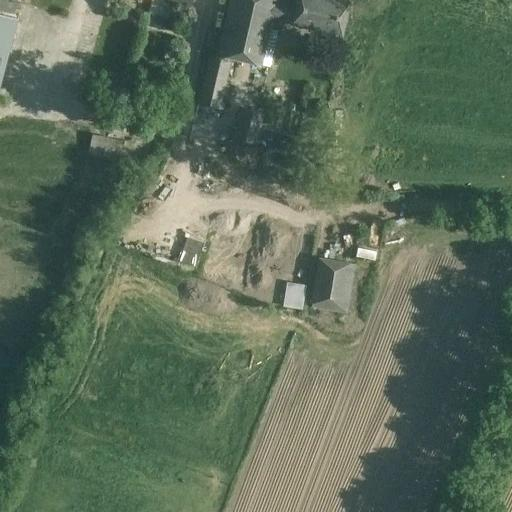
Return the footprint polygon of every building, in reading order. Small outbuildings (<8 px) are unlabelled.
[(260,63),(270,65),(278,31),(268,28),(271,19),(281,21),(341,35),(349,2),(340,0),(295,0),(294,6),(285,4),(275,2),(275,0),(229,0),(216,55),(218,55),(217,59),(209,57),(198,104),(219,109),(230,61),(228,61),(229,58),(260,65),(260,63)] [(0,78),(16,20),(0,15),(0,78)] [(264,114),(242,107),(233,137),(255,144),(264,114)] [(328,110),(327,124),(339,125),(341,112),(328,110)] [(119,157),(121,137),(93,134),(91,154),(119,157)] [(354,264),(319,258),(311,307),(346,313),(354,264)] [(285,306),(301,307),(304,283),(287,281),(285,306)]
